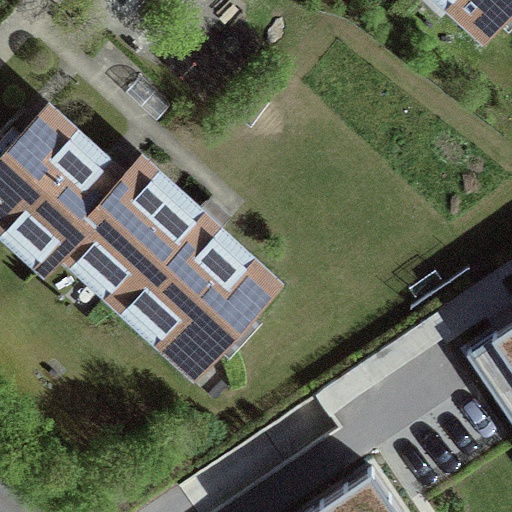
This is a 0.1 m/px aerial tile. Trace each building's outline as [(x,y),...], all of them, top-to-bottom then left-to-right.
[(459,0),(488,26),(511,0),(459,0)] [(128,173),(127,172),(106,153),(99,161),(43,109),(0,156),(0,213),(49,259),(66,240),(76,230),(128,173)] [(192,212),(137,161),(127,172),(128,173),(76,230),(66,240),(198,362),(270,284),(214,233),(221,225),(199,205),(192,212)] [(511,511),(511,420),(436,308),(317,389),(342,426),(319,442),(347,483),(370,468),(400,511),(511,511)] [(511,320),(466,352),(511,419),(511,320)] [(400,511),(370,468),(347,483),(304,511),(400,511)]
